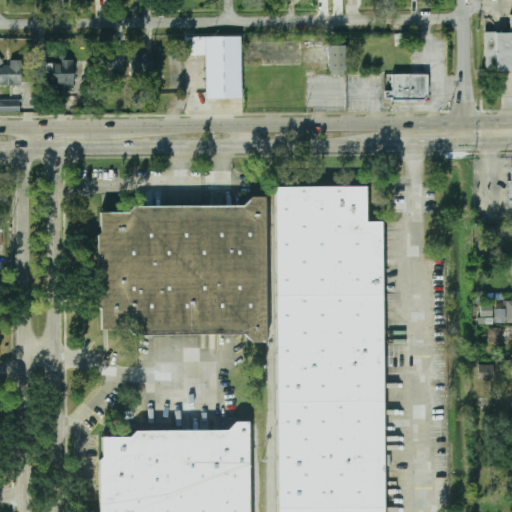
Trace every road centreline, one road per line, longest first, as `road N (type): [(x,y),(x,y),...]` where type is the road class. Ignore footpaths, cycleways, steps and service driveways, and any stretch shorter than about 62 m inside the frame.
road 1 (residential): [(466,19),(0,25)]
road 2 (tertiary): [(18,128),(26,511)]
road 3 (tertiary): [(56,511),(52,128)]
road 4 (secondary): [(511,123),(155,127)]
road 5 (secondary): [(19,150),(358,147)]
road 6 (tertiary): [(466,146),(466,0)]
road 7 (secondary): [(155,127),(18,128)]
